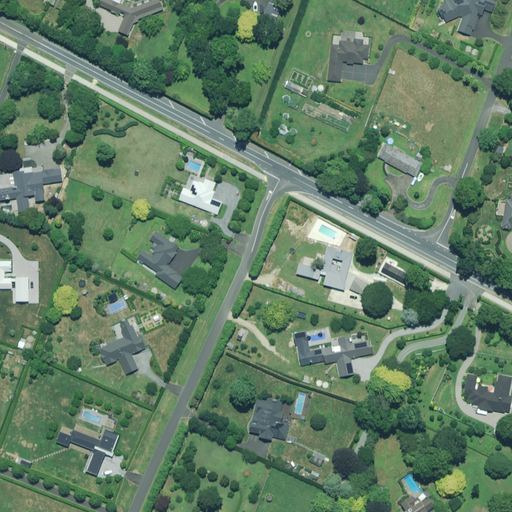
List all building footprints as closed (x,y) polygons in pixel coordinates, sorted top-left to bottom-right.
[(124,0),(112,0),(111,0),(103,0),(101,7),(126,17),(120,32),(129,36),(135,23),(138,20),(164,10),(160,0),(158,0),(133,9),(123,5),(124,0)] [(484,16),(485,12),(494,14),(496,2),(487,0),(454,0),(443,8),(439,10),(446,24),(460,18),(463,19),(458,32),(472,36),(479,15),(484,16)] [(281,10),(271,5),(267,14),(278,19),(281,10)] [(341,83),(343,64),(343,62),(347,63),(347,64),(353,65),(353,63),(363,64),(364,59),(369,60),(371,46),(364,46),(364,40),(355,39),(354,42),(340,40),(340,46),(333,45),(329,81),(341,83)] [(309,92),(289,82),(287,88),(307,98),(309,92)] [(275,129),(276,129),(277,129),(278,129),(279,129),(280,128),(281,127),(281,126),(282,125),(282,124),(282,123),(281,122),(281,121),(280,120),(279,120),(279,119),(278,119),(277,119),(276,119),(275,119),(274,120),(273,120),(273,121),(272,121),(272,122),(272,123),(271,124),(272,125),(272,126),(273,127),(273,128),(274,128),(275,129)] [(424,164),(386,144),(378,159),(416,178),(421,170),(427,173),(432,162),(427,159),(424,164)] [(50,164),(50,154),(40,154),(40,164),(50,164)] [(26,174),(26,171),(10,174),(11,184),(15,183),(18,202),(26,200),(25,197),(38,195),(36,183),(41,182),(40,172),(26,174)] [(216,184),(206,180),(205,185),(195,181),(191,191),(184,188),(180,200),(218,215),(223,203),(213,199),(216,192),(213,191),(216,184)] [(507,201),(504,220),(502,228),(511,230),(511,227),(511,194),(511,202),(507,201)] [(181,249),(157,232),(151,240),(159,246),(152,256),(144,251),(139,259),(158,272),(156,276),(176,290),(183,279),(176,274),(177,273),(168,267),(181,249)] [(129,320),(122,324),(121,330),(125,338),(99,350),(106,367),(120,360),(127,375),(139,369),(133,356),(147,349),(141,337),(139,338),(136,332),(140,330),(136,323),(131,325),(129,320)] [(312,347),(309,333),(303,334),(305,348),(312,347)] [(373,347),(371,347),(370,341),(350,345),(349,337),(339,339),(341,346),(315,351),(317,364),(325,362),(326,365),(338,363),(341,378),(355,375),(352,359),(370,356),(374,355),(373,347)] [(237,346),(231,343),(228,349),(234,352),(237,346)] [(475,391),(477,377),(469,375),(466,393),(471,394),(470,400),(473,400),(473,404),(479,405),(479,409),(488,410),(488,407),(492,408),(492,409),(505,411),(505,410),(509,411),(511,402),(509,402),(511,378),(499,377),(499,382),(496,382),(494,394),(475,391)] [(289,424),(284,423),(286,413),(281,412),(283,403),(268,400),(268,402),(260,401),(257,415),(255,415),(251,432),(260,434),(259,438),(273,441),(273,440),(286,442),(289,424)] [(74,431),(63,427),(57,443),(69,447),(71,442),(96,451),(88,474),(98,478),(107,454),(113,456),(120,436),(114,433),(115,430),(104,426),(103,429),(101,434),(76,425),(74,431)] [(328,456),(316,450),(311,461),(323,467),(328,456)] [(427,500),(411,476),(400,483),(411,498),(402,504),(407,511),(431,511),(441,506),(434,495),(427,500)]
